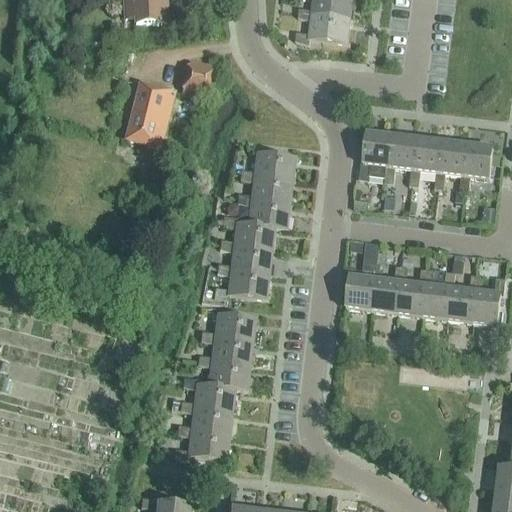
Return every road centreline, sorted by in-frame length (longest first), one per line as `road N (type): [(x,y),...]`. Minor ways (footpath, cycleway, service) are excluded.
road 1 (residential): [(423,511),(326,460),(313,445),(308,415),(330,231)]
road 2 (residential): [(330,231),(505,251),(511,203)]
road 3 (residential): [(300,95),(325,80),(412,89),(423,0)]
road 4 (residential): [(330,231),(338,144),(323,114),(300,95)]
